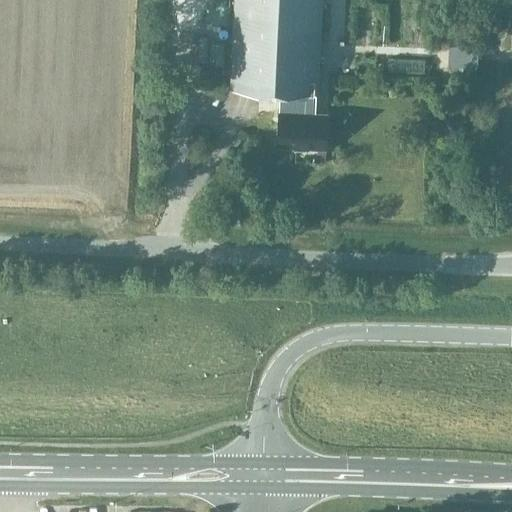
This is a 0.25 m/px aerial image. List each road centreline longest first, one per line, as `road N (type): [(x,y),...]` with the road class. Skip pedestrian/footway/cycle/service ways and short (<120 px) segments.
road 1 (unclassified): [(511,263),(0,248)]
road 2 (unclassified): [(266,475),(268,401),(303,344),(342,332),(511,337)]
road 3 (primary): [(266,475),(0,472)]
road 4 (unknown): [(168,253),(176,0)]
road 5 (primary): [(266,475),(511,487)]
